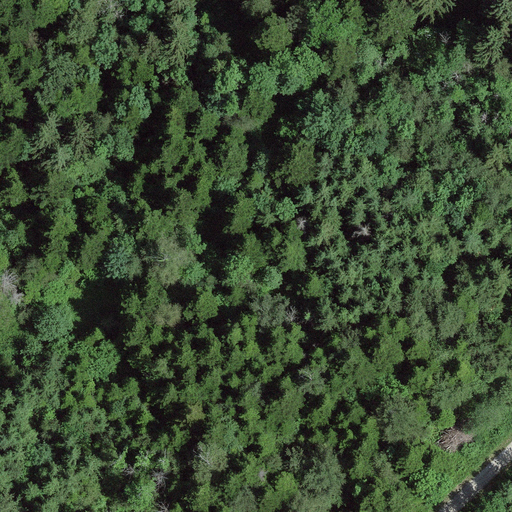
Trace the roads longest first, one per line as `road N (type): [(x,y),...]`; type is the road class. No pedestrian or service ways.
road 1 (track): [(468,0),(282,114),(223,205),(164,255),(0,336)]
road 2 (track): [(282,114),(234,0)]
